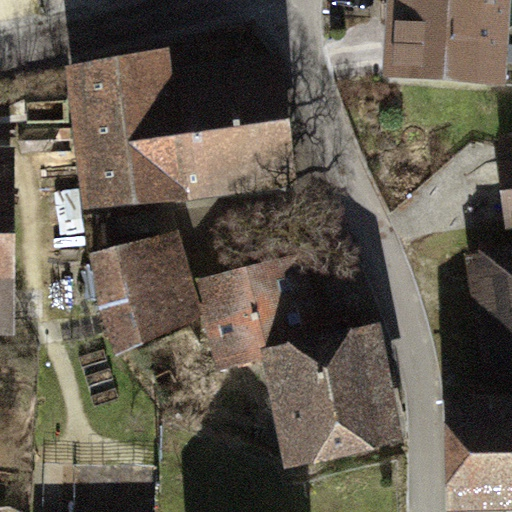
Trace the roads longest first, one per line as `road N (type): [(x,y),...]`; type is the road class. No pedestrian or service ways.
road 1 (residential): [(279,0),(434,353),(434,511)]
road 2 (tertiary): [(0,49),(193,0)]
